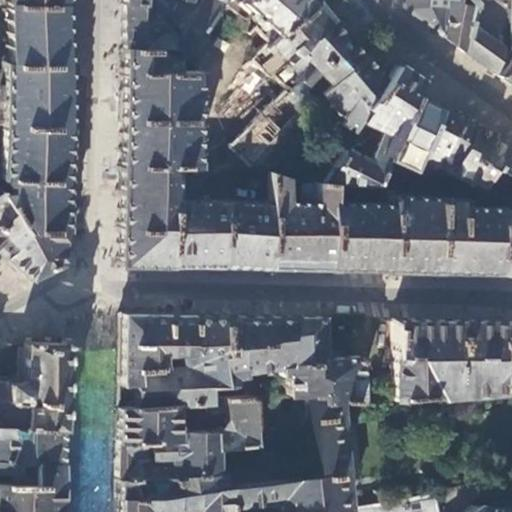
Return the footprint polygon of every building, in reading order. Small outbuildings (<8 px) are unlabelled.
[(170,10),(174,0),(167,0),(151,3),(156,23),(170,10)] [(174,0),(170,10),(156,23),(168,38),(174,38),(193,4),(184,2),(179,0),(174,0)] [(211,0),(195,0),(193,4),(174,38),(168,38),(165,38),(164,51),(176,54),(184,59),(216,2),(211,0)] [(311,0),(243,0),(242,3),(252,13),(258,5),(264,10),(260,14),(264,18),(261,20),(277,34),(313,1),(311,0)] [(456,0),(403,0),(403,10),(462,53),(468,27),(473,7),(470,5),(456,5),(456,0)] [(510,57),(495,77),(511,89),(511,0),(511,56),(510,57)] [(321,10),(313,1),(277,34),(268,42),(259,51),(263,55),(272,47),(280,55),(292,45),(298,51),(332,22),(321,10)] [(207,75),(246,32),(230,22),(235,15),(216,2),(184,59),(207,75)] [(65,68),(66,4),(6,3),(5,57),(0,57),(0,74),(0,99),(0,100),(0,103),(0,122),(64,123),(65,68)] [(121,33),(120,48),(152,49),(161,50),(162,37),(156,38),(156,23),(151,3),(145,4),(121,4),(121,33)] [(344,36),(332,22),(298,51),(285,62),(295,73),(289,78),(295,85),(297,84),(301,89),(305,85),(308,88),(321,76),(329,85),(361,56),(344,36)] [(165,38),(168,38),(156,23),(156,38),(162,37),(161,50),(164,51),(165,38)] [(259,51),(268,42),(251,27),(246,32),(207,75),(204,78),(216,94),(250,59),(259,51)] [(468,27),(462,53),(495,77),(510,57),(468,27)] [(114,264),(165,265),(166,199),(168,199),(169,173),(187,173),(187,168),(191,168),(192,71),(175,71),(176,64),(169,64),(169,59),(152,58),(152,49),(120,48),(118,129),(117,138),(115,235),(114,264)] [(369,64),(361,56),(329,85),(322,92),(341,114),(338,116),(354,126),(360,117),(385,82),(369,64)] [(233,110),(268,77),(250,59),(216,94),(233,110)] [(396,67),(385,82),(360,117),(384,128),(371,164),(333,160),(320,182),(328,183),(373,184),(384,157),(412,93),(417,81),(406,74),(399,69),(396,67)] [(241,119),(280,83),(272,73),(268,77),(233,110),(241,119)] [(250,127),(288,93),(280,83),(241,119),(250,127)] [(307,105),(291,90),(288,93),(288,104),(298,115),(307,105)] [(231,144),(249,163),(298,115),(288,104),(288,93),(250,127),(231,144)] [(443,111),(412,93),(384,157),(413,171),(443,111)] [(446,176),(471,123),(456,117),(443,111),(413,171),(446,176)] [(62,177),(64,123),(0,122),(0,180),(2,183),(8,184),(8,194),(0,193),(0,196),(9,210),(21,228),(60,228),(62,177)] [(466,181),(491,133),(480,128),(471,123),(446,176),(464,184),(466,181)] [(489,180),(507,149),(509,144),(500,138),(491,133),(466,181),(483,189),(489,180)] [(511,152),(507,149),(489,180),(501,191),(511,194),(511,152)] [(294,268),(327,268),(328,203),(328,183),(320,182),(317,182),(315,202),(284,202),(284,175),(267,172),(268,175),(268,200),(269,267),(294,268)] [(0,219),(9,210),(0,196),(0,219)] [(491,271),(494,216),(495,207),(462,206),(462,198),(443,197),(382,196),(382,203),(328,203),(327,268),(404,270),(470,271),(491,271)] [(217,266),(218,200),(168,199),(166,199),(165,265),(187,265),(217,266)] [(235,266),(269,267),(268,200),(218,200),(217,266),(235,266)] [(0,250),(4,255),(21,228),(9,210),(0,219),(0,250)] [(491,271),(506,274),(511,255),(511,218),(494,216),(491,271)] [(27,277),(29,278),(44,271),(59,265),(59,255),(60,228),(21,228),(4,255),(15,265),(27,277)] [(218,352),(219,315),(193,314),(146,314),(118,313),(117,323),(117,345),(116,381),(132,380),(133,369),(155,366),(155,353),(176,352),(181,352),(218,352)] [(282,344),(286,316),(255,315),(219,315),(218,352),(218,380),(243,377),(242,367),(275,364),(275,373),(283,373),(282,360),(282,344)] [(303,316),(286,316),(282,344),(282,360),(283,373),(284,395),(303,393),(314,392),(314,400),(335,399),(355,398),(355,357),(350,355),(318,359),(318,317),(303,316)] [(349,348),(350,317),(338,317),(339,348),(349,348)] [(496,378),(499,320),(466,319),(432,318),(390,318),(389,362),(388,396),(432,394),(432,390),(460,389),(460,392),(495,390),(496,378)] [(511,322),(499,320),(496,378),(509,369),(511,371),(511,322)] [(0,420),(56,425),(59,426),(59,399),(61,343),(20,342),(19,379),(6,380),(0,380),(0,420)] [(132,380),(116,381),(115,394),(115,407),(170,403),(179,402),(204,400),(202,383),(218,380),(218,352),(181,352),(176,352),(177,365),(155,366),(133,369),(132,380)] [(314,392),(303,393),(309,456),(273,460),(273,470),(281,469),(282,480),(268,482),(227,486),(227,506),(272,503),(272,511),(321,511),(345,509),(335,399),(314,400),(314,392)] [(170,403),(115,407),(114,425),(114,441),(135,440),(163,438),(175,437),(176,429),(207,429),(209,449),(211,449),(250,443),(246,398),(241,396),(204,400),(179,402),(180,410),(170,411),(170,403)] [(17,458),(55,459),(56,442),(56,425),(0,420),(0,482),(1,483),(1,479),(0,478),(0,470),(13,471),(17,471),(17,458)] [(135,440),(114,441),(113,460),(113,476),(221,469),(221,456),(212,456),(211,449),(209,449),(207,429),(176,429),(175,437),(163,438),(163,450),(165,450),(165,457),(136,458),(135,440)] [(13,483),(55,483),(55,470),(55,459),(17,458),(17,471),(13,471),(13,483)] [(221,469),(113,476),(112,485),(112,496),(227,486),(268,482),(266,461),(257,462),(257,464),(221,469)] [(511,511),(511,473),(507,474),(505,508),(470,506),(465,511),(464,511),(511,511)] [(0,511),(53,511),(55,483),(13,483),(1,483),(0,482),(0,511)] [(227,486),(112,496),(111,511),(153,511),(153,510),(170,508),(170,511),(227,511),(227,506),(227,486)] [(431,511),(428,494),(345,509),(321,511),(431,511)]
